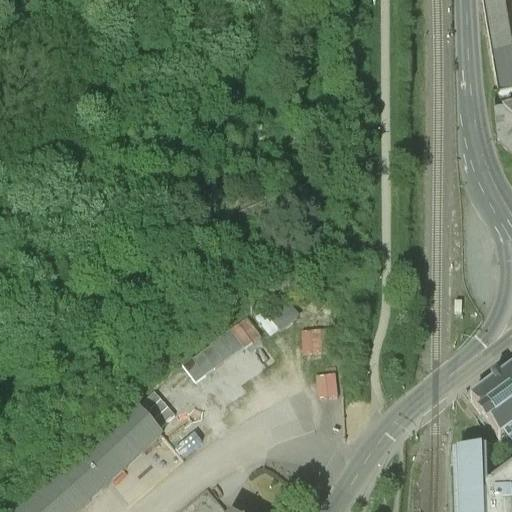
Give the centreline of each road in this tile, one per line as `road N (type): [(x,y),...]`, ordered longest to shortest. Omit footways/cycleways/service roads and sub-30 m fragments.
road 1 (primary): [(375,0),(377,511)]
road 2 (tertiary): [(499,201),(473,130),(465,0)]
road 3 (tertiary): [(334,511),(403,413),(470,360)]
road 4 (tertiary): [(499,201),(508,266),(501,313),(470,360)]
